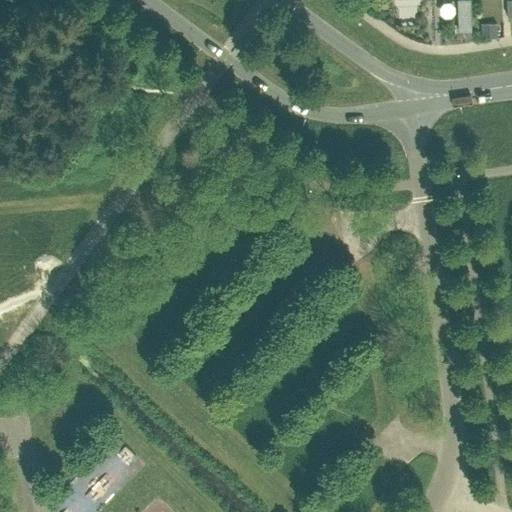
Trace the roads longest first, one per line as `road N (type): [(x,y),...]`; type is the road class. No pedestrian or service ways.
road 1 (unclassified): [(447,489),(453,444),(410,106)]
road 2 (tertiary): [(149,0),(308,110),(339,115),(410,106)]
road 3 (tertiary): [(408,85),(281,0)]
